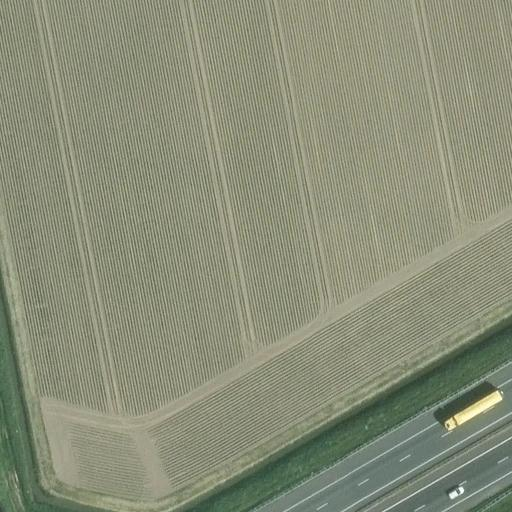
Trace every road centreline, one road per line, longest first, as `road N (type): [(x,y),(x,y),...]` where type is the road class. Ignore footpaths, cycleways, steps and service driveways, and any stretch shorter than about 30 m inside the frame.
road 1 (motorway): [(511,398),(316,511)]
road 2 (track): [(0,378),(25,511)]
